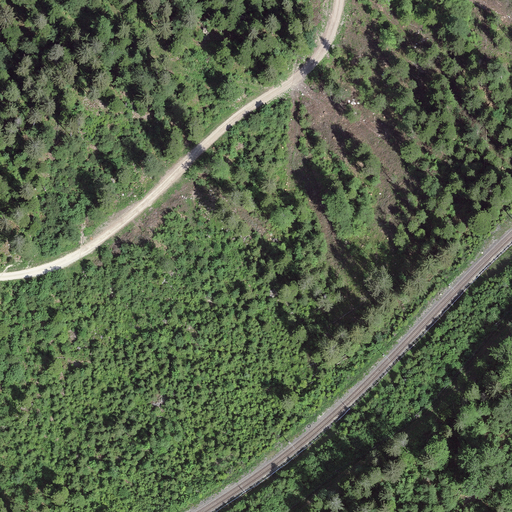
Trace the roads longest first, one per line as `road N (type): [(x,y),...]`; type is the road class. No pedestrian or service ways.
road 1 (track): [(340,0),(325,50),(310,69),(228,124),(121,225),(68,261),(0,277)]
road 2 (track): [(511,316),(419,420),(293,511)]
